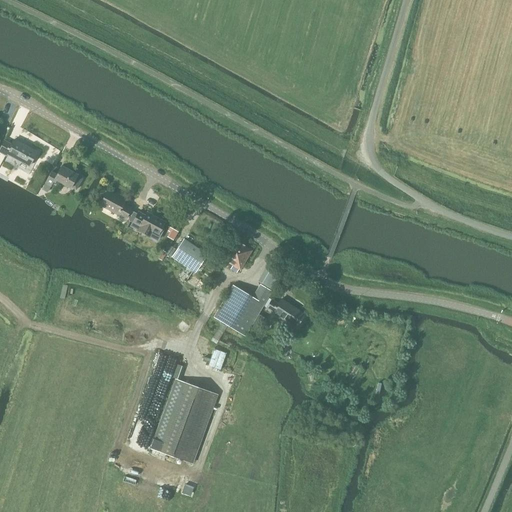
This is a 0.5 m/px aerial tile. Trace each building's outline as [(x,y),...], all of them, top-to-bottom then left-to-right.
[(37,153),(14,141),(14,140),(11,144),(5,141),(0,149),(0,153),(6,156),(5,156),(6,154),(29,166),(37,153)] [(77,176),(77,175),(61,166),(56,175),(51,172),(41,190),(47,193),(51,186),(55,189),(59,182),(70,188),(71,187),(76,191),(82,179),(77,176)] [(125,220),(125,219),(131,208),(123,204),(125,201),(107,191),(100,205),(117,214),(117,215),(125,220)] [(133,223),(131,226),(155,239),(157,236),(164,223),(156,218),(147,213),(145,216),(138,212),(133,223)] [(219,258),(239,271),(251,251),(231,238),(219,258)] [(184,240),(172,257),(196,273),(207,255),(184,240)] [(279,274),(267,267),(259,281),(271,288),(279,274)] [(244,336),(271,291),(260,285),(252,297),(233,286),(214,318),(244,336)] [(278,304),(272,300),(265,311),(271,315),(273,313),(296,328),(304,315),(281,300),(278,304)] [(226,354),(214,349),(208,366),(220,370),(226,354)] [(217,396),(177,381),(152,449),(192,464),(217,396)]
